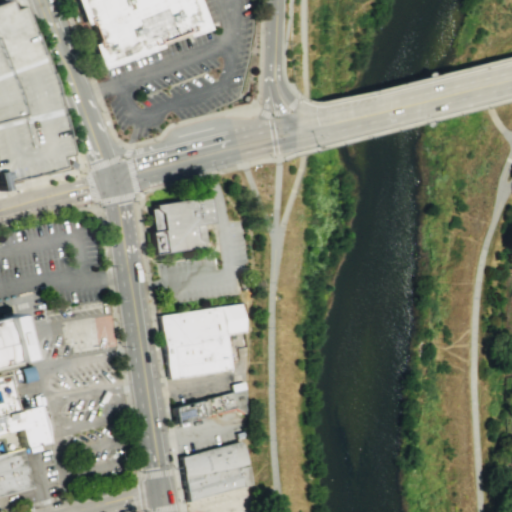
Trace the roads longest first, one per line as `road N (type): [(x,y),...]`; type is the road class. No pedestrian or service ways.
road 1 (secondary): [(160,491),(127,273)]
road 2 (secondary): [(310,126),(511,77)]
road 3 (secondary): [(112,181),(273,145)]
road 4 (secondary): [(294,127),(154,157)]
